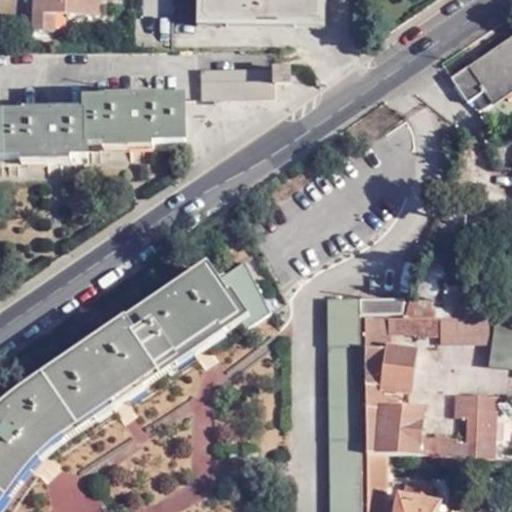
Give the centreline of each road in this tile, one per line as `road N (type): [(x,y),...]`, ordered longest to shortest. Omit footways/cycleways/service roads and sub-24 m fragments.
road 1 (residential): [(0,328),(505,0)]
road 2 (unknown): [(298,511),(303,313),(396,241),(420,201),(426,149)]
road 3 (unknown): [(426,149),(282,244)]
